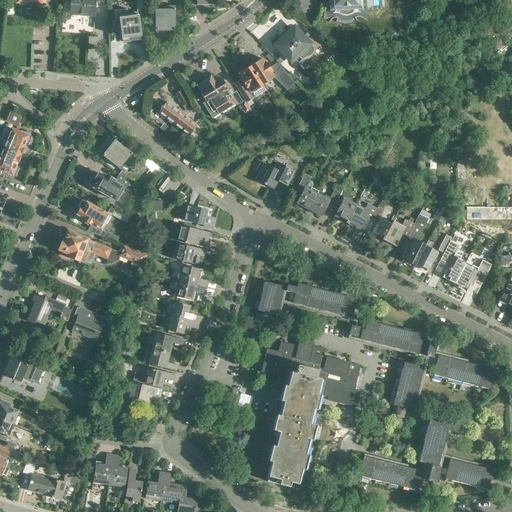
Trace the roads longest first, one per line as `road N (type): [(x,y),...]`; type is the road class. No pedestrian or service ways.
road 1 (residential): [(255,511),(171,444),(178,409),(221,329),(252,213)]
road 2 (residential): [(511,345),(252,213)]
road 3 (secondary): [(0,306),(64,151),(108,100)]
road 4 (residential): [(252,213),(118,117),(108,100)]
road 5 (secondary): [(108,100),(262,0)]
